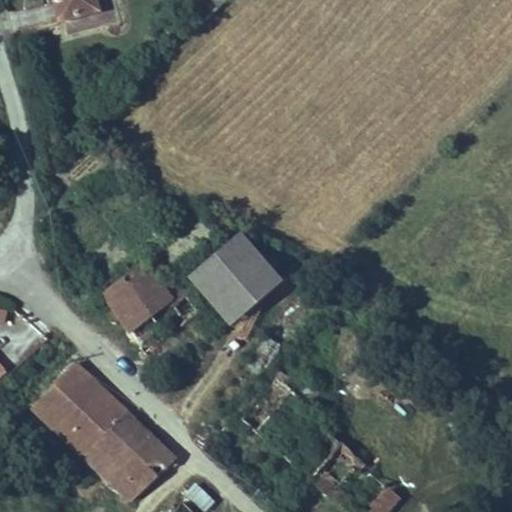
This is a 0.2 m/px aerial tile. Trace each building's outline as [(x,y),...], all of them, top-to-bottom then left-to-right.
[(91,0),(50,0),(54,16),(94,7),(91,0)] [(238,224),(184,272),(227,321),(282,273),(238,224)] [(98,294),(126,329),(175,291),(148,255),(98,294)] [(181,287),(175,291),(126,329),(123,332),(142,356),(200,311),(181,287)] [(265,335),(248,369),(266,378),(282,343),(265,335)] [(71,359),(27,406),(130,502),(174,456),(71,359)] [(239,421),(278,457),(316,415),(323,407),(284,372),(239,421)] [(343,439),(316,415),(278,457),(305,481),(343,439)] [(37,440),(29,424),(4,436),(12,452),(37,440)] [(388,479),(343,439),(305,481),(339,511),(357,511),(384,483),(388,479)] [(384,511),(399,496),(384,483),(357,511),(384,511)] [(182,500),(196,511),(204,511),(215,500),(196,484),(182,500)] [(193,511),(181,501),(170,511),(193,511)]
